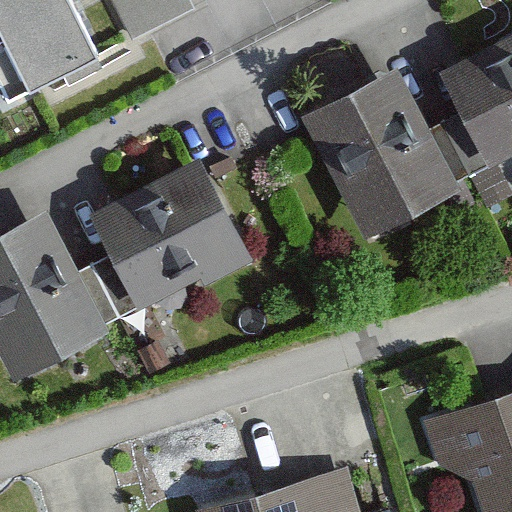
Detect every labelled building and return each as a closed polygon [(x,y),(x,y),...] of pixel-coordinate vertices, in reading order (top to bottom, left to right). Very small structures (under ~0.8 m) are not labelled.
[(74,0),(0,0),(0,79),(6,91),(97,45),(74,0)] [(192,0),(115,0),(137,41),(197,9),(192,0)] [(511,33),(433,74),(452,112),(481,168),(483,172),(511,157),(511,33)] [(420,128),(389,67),(295,115),(357,238),(451,190),(449,184),(420,128)] [(481,168),(452,112),(420,128),(449,184),(481,168)] [(194,162),(84,219),(103,257),(132,313),(134,317),(245,261),(194,162)] [(71,273),(39,212),(0,232),(0,366),(8,383),(102,335),(100,329),(71,273)] [(132,313),(103,257),(71,273),(100,329),(132,313)] [(511,511),(511,387),(419,420),(436,470),(457,463),(474,511),(511,511)] [(352,511),(340,467),(191,509),(192,511),(352,511)]
